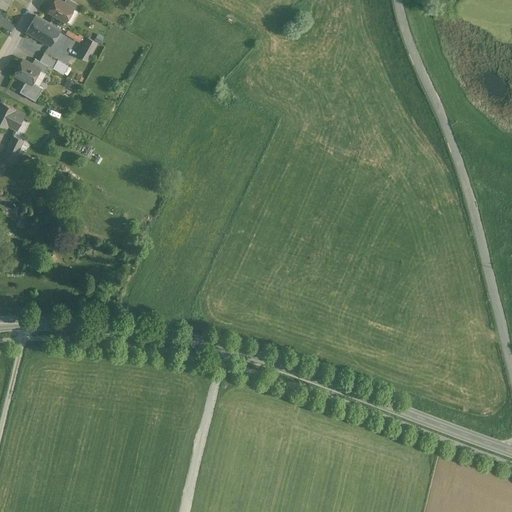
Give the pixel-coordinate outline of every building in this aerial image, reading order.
[(0,0),(0,5),(6,9),(11,0),(0,0)] [(64,3),(58,0),(54,0),(49,11),(66,21),(73,9),(73,8),(64,3)] [(82,7),(70,0),(65,0),(64,3),(73,8),(73,9),(79,12),(82,7)] [(60,29),(36,15),(26,32),(49,45),(60,29)] [(66,34),(80,41),(83,36),(68,29),(66,34)] [(88,38),(77,56),(86,61),(97,43),(88,38)] [(43,53),(39,61),(49,66),(52,68),(56,61),(43,53)] [(39,61),(35,58),(31,64),(40,69),(40,70),(45,73),(49,66),(48,66),(39,61)] [(31,64),(22,59),(14,73),(31,84),(40,70),(40,69),(31,64)] [(25,114),(0,101),(0,124),(5,128),(7,124),(17,129),(22,120),(25,114)] [(22,120),(17,129),(14,136),(20,139),(28,123),(22,120)] [(17,151),(22,140),(20,139),(14,136),(12,135),(7,146),(17,151)] [(29,143),(22,140),(17,151),(23,154),(29,143)] [(43,151),(31,145),(27,153),(40,159),(43,151)] [(17,151),(7,146),(2,157),(12,162),(17,151)] [(34,161),(27,157),(22,167),(29,171),(34,161)]
